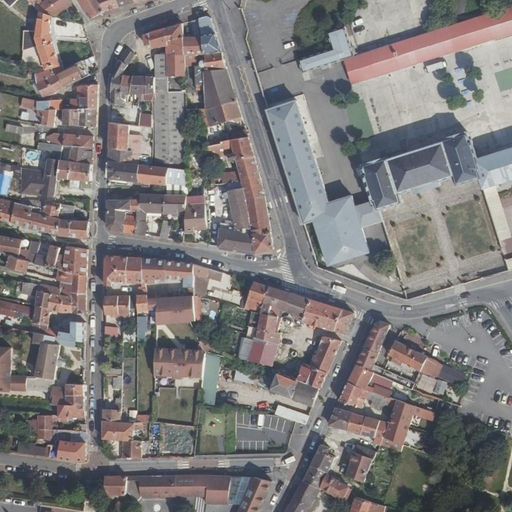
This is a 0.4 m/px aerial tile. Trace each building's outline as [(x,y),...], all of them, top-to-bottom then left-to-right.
[(72,4),(69,0),(26,0),(28,2),(37,12),(34,32),(22,32),(19,64),(33,75),(35,84),(41,98),(54,94),(59,90),(91,75),(85,60),(66,69),(64,65),(61,66),(51,35),(52,14),(57,15),(64,10),(72,4)] [(78,0),(91,21),(105,13),(98,0),(78,0)] [(98,0),(105,13),(125,5),(122,0),(98,0)] [(511,7),(414,38),(422,62),(511,35),(511,7)] [(201,36),(204,53),(221,52),(211,19),(204,16),(180,23),(186,36),(191,36),(201,36)] [(186,36),(180,23),(170,27),(170,44),(171,54),(187,53),(186,36)] [(346,23),(327,29),(332,46),(298,57),(303,71),(305,71),(305,69),(346,56),(347,59),(357,56),(346,23)] [(170,44),(170,27),(147,33),(149,44),(155,43),(155,46),(170,44)] [(191,36),(186,36),(187,53),(183,54),(192,54),(191,36)] [(204,53),(201,36),(195,36),(191,36),(192,54),(194,54),(204,53)] [(357,56),(347,59),(354,84),(422,62),(414,38),(357,56)] [(123,91),(127,74),(125,73),(131,64),(136,56),(134,55),(136,51),(133,49),(112,81),(111,104),(128,105),(128,101),(128,98),(122,98),(123,91)] [(226,69),(221,52),(204,53),(204,61),(204,66),(204,71),(226,69)] [(189,75),(183,54),(187,53),(171,54),(171,75),(189,75)] [(171,54),(159,54),(159,76),(163,76),(162,92),(170,93),(175,93),(175,87),(171,87),(171,75),(171,54)] [(303,73),(347,59),(346,56),(305,69),(305,71),(303,71),(303,73)] [(226,69),(204,71),(199,72),(200,86),(200,95),(201,110),(205,125),(206,135),(205,135),(207,147),(220,145),(220,142),(218,122),(230,119),(231,122),(241,120),(226,69)] [(137,74),(127,74),(123,91),(122,98),(128,98),(128,92),(134,93),(137,74)] [(146,92),(148,75),(137,74),(134,93),(136,93),(146,93),(146,92)] [(170,93),(162,92),(163,76),(159,76),(158,76),(148,75),(146,92),(148,92),(152,92),(151,98),(151,100),(156,100),(156,96),(158,94),(162,94),(162,96),(170,96),(170,93)] [(188,93),(188,86),(189,75),(171,75),(171,87),(175,87),(175,93),(175,99),(189,99),(188,93)] [(511,147),(480,157),(474,139),(472,140),(469,132),(445,139),(445,141),(418,149),(391,158),(391,157),(365,165),(367,173),(366,173),(370,190),(331,202),(293,80),(282,84),(288,103),(270,110),(299,201),(292,203),(298,220),(304,218),(306,222),(299,224),(310,260),(313,264),(321,261),(309,223),(317,220),(330,265),(371,252),(370,250),(363,227),(383,220),(381,210),(404,202),(401,193),(416,189),(417,192),(441,185),(440,182),(455,176),(458,185),(482,178),(485,188),(497,185),(511,179),(511,147)] [(97,96),(97,84),(81,84),(79,85),(77,87),(77,94),(81,94),(81,97),(97,96)] [(189,99),(175,99),(175,93),(170,93),(170,96),(162,96),(162,94),(158,94),(156,96),(156,100),(156,114),(156,121),(156,126),(156,141),(153,167),(154,167),(187,171),(190,163),(190,120),(190,108),(189,99)] [(81,97),(81,100),(69,100),(69,108),(96,108),(97,96),(81,97)] [(38,107),(38,102),(22,98),(20,106),(24,107),(25,104),(38,107)] [(49,109),(49,100),(44,101),(39,102),(38,102),(38,107),(38,109),(49,109)] [(60,109),(60,100),(51,100),(49,100),(49,109),(58,109),(60,109)] [(95,127),(96,108),(69,108),(63,108),(62,124),(93,127),(95,127)] [(42,117),(41,125),(54,126),(54,122),(55,120),(55,118),(59,119),(60,109),(58,109),(49,109),(38,109),(37,116),(42,117)] [(156,114),(143,112),(143,113),(143,115),(152,116),(151,121),(156,121),(156,114)] [(143,115),(142,124),(156,126),(156,121),(151,121),(152,116),(143,115)] [(23,133),(25,126),(10,123),(9,130),(23,133)] [(111,123),(109,161),(110,162),(109,179),(120,181),(128,181),(128,187),(132,187),(132,182),(139,183),(167,186),(167,196),(141,195),(141,213),(148,213),(165,213),(186,213),(187,201),(188,196),(189,171),(187,171),(154,167),(153,167),(140,165),(136,165),(138,134),(130,133),(130,126),(111,123)] [(243,129),(233,131),(235,139),(246,137),(243,129)] [(92,163),(93,147),(94,135),(55,132),(54,144),(48,143),(37,142),(36,146),(41,147),(41,146),(62,148),(63,145),(73,145),(73,153),(70,153),(69,161),(72,161),(82,162),(92,163)] [(235,159),(252,156),(246,137),(235,139),(220,142),(220,145),(207,147),(204,147),(205,161),(235,159)] [(265,196),(252,156),(235,159),(238,171),(242,184),(243,187),(247,199),(265,196)] [(20,193),(53,196),(56,176),(59,160),(49,158),(45,180),(33,179),(20,178),(20,193)] [(69,177),(72,161),(69,161),(59,160),(56,176),(69,177)] [(21,166),(6,162),(0,161),(0,162),(0,194),(5,195),(10,176),(20,178),(21,166)] [(80,179),(82,162),(72,161),(69,177),(80,179)] [(91,180),(92,163),(82,162),(80,179),(91,180)] [(21,166),(20,178),(33,179),(34,167),(21,166)] [(210,174),(211,184),(231,182),(232,185),(242,184),(238,171),(236,171),(234,171),(228,172),(210,174)] [(511,232),(497,185),(485,188),(501,241),(511,237),(511,232)] [(219,229),(217,246),(255,252),(247,199),(243,187),(237,188),(227,190),(236,232),(219,229)] [(511,190),(502,193),(511,226),(511,225),(511,190)] [(207,228),(204,196),(187,201),(186,213),(189,212),(185,233),(193,234),(194,228),(207,228)] [(273,250),(265,196),(247,199),(255,252),(273,250)] [(111,231),(137,235),(145,236),(146,223),(137,222),(138,218),(126,217),(126,212),(131,212),(132,202),(119,202),(119,199),(108,198),(107,228),(111,231)] [(36,211),(37,204),(32,203),(31,204),(8,199),(7,204),(0,201),(0,217),(62,232),(71,235),(71,219),(61,216),(47,213),(36,211)] [(47,213),(61,216),(62,215),(63,206),(48,203),(48,207),(47,213)] [(141,213),(138,213),(138,218),(137,222),(146,223),(148,213),(141,213)] [(89,238),(89,220),(71,219),(71,235),(89,238)] [(174,221),(166,219),(164,230),(163,236),(167,237),(172,237),(174,221)] [(363,227),(370,250),(390,245),(383,220),(363,227)] [(0,233),(0,249),(13,254),(31,260),(39,262),(41,257),(38,256),(32,255),(33,251),(31,250),(24,249),(26,238),(0,233)] [(32,241),(31,250),(33,251),(32,255),(38,256),(41,243),(32,241)] [(57,263),(63,247),(48,243),(44,241),(41,256),(41,257),(39,262),(39,263),(56,268),(57,263)] [(87,276),(88,249),(68,247),(65,265),(57,263),(56,268),(59,269),(58,273),(63,274),(61,288),(42,284),(42,280),(24,277),(21,291),(38,293),(36,304),(36,306),(53,308),(51,294),(56,295),(73,298),(73,293),(87,294),(87,276)] [(13,254),(10,266),(29,271),(31,260),(13,254)] [(131,280),(133,257),(123,256),(112,255),(109,259),(109,285),(115,285),(115,280),(131,280)] [(147,282),(146,258),(133,257),(131,280),(147,282)] [(169,278),(169,261),(165,260),(146,258),(147,282),(148,282),(154,282),(154,277),(161,277),(169,278)] [(192,287),(193,291),(198,292),(197,264),(195,263),(192,263),(169,261),(169,278),(170,278),(181,279),(188,280),(188,287),(192,287)] [(214,269),(197,264),(198,292),(198,295),(201,294),(201,295),(214,299),(216,293),(207,290),(208,286),(211,272),(214,273),(214,271),(214,269)] [(386,280),(401,274),(398,266),(383,272),(386,280)] [(257,282),(248,308),(264,313),(274,287),(257,282)] [(276,312),(283,290),(276,287),(274,287),(264,313),(265,313),(266,313),(275,315),(276,312)] [(149,288),(148,288),(146,288),(146,295),(141,295),(141,296),(141,311),(152,310),(151,299),(149,299),(149,296),(149,288)] [(288,309),(294,293),(283,290),(276,312),(282,314),(283,312),(285,312),(291,314),(292,311),(288,309)] [(86,315),(87,294),(73,293),(73,298),(72,313),(86,315)] [(306,320),(315,299),(312,298),(294,293),(288,309),(292,311),(291,314),(296,316),(302,318),(306,320)] [(72,313),(73,298),(56,295),(51,294),(53,308),(61,311),(72,313)] [(193,294),(149,296),(149,299),(151,299),(152,310),(157,309),(157,324),(196,321),(193,294)] [(121,295),(109,296),(109,314),(128,314),(134,313),(133,305),(121,304),(121,295)] [(133,304),(133,295),(122,295),(121,295),(121,304),(133,304)] [(231,297),(230,304),(241,307),(243,301),(231,297)] [(338,329),(346,309),(315,299),(306,320),(307,320),(320,323),(338,329)] [(0,313),(36,321),(38,308),(0,300),(0,313)] [(52,323),(53,319),(53,308),(36,306),(38,308),(36,321),(52,323)] [(349,332),(355,315),(353,311),(346,309),(338,329),(339,329),(349,332)] [(282,314),(276,312),(275,315),(266,313),(265,313),(264,320),(260,337),(271,340),(282,343),(285,332),(281,331),(283,320),(285,320),(285,317),(282,317),(282,314)] [(124,317),(125,341),(136,341),(135,317),(124,317)] [(394,323),(385,320),(378,325),(360,363),(351,381),(343,399),(365,407),(369,399),(369,398),(368,398),(368,397),(369,396),(389,403),(390,402),(399,405),(393,422),(390,421),(390,422),(386,436),(406,442),(418,411),(425,413),(424,415),(436,419),(438,413),(420,406),(401,400),(392,397),(394,390),(392,390),(372,382),(374,377),(370,375),(373,369),(374,370),(384,375),(395,380),(407,386),(410,380),(409,377),(408,376),(378,364),(389,334),(394,323)] [(51,330),(52,323),(36,321),(36,325),(35,331),(38,331),(37,341),(44,342),(43,350),(38,375),(39,375),(57,379),(62,346),(56,344),(59,331),(51,330)] [(83,342),(84,322),(70,321),(69,333),(59,331),(56,344),(62,346),(76,347),(76,342),(83,342)] [(109,326),(108,335),(117,336),(118,327),(109,326)] [(332,370),(346,340),(327,335),(326,337),(324,337),(322,342),(324,342),(314,365),(332,372),(332,370)] [(276,365),(282,343),(271,340),(270,343),(249,337),(244,358),(276,365)] [(408,361),(425,370),(433,372),(440,359),(432,356),(399,340),(392,353),(398,356),(396,359),(406,365),(408,361)] [(206,348),(208,352),(209,352),(209,355),(221,358),(218,354),(216,342),(207,342),(200,341),(202,348),(206,348)] [(0,388),(24,390),(25,388),(25,377),(25,376),(13,376),(14,347),(0,346),(0,388)] [(202,348),(157,346),(155,375),(203,377),(206,348),(202,348)] [(208,352),(206,348),(203,377),(201,405),(215,407),(221,358),(209,355),(209,352),(208,352)] [(325,388),(332,372),(314,365),(307,362),(301,379),(307,381),(324,387),(325,388)] [(276,369),(271,367),(270,368),(267,376),(273,378),(276,369)] [(450,379),(463,385),(468,374),(455,368),(450,379)] [(278,380),(282,372),(276,369),(273,378),(278,380)] [(372,382),(392,390),(395,380),(384,375),(374,370),(373,369),(370,375),(374,377),(372,382)] [(238,370),(236,379),(256,383),(258,374),(238,370)] [(284,372),(282,372),(278,380),(276,390),(317,405),(324,387),(307,381),(301,379),(284,372)] [(56,386),(57,379),(39,375),(38,379),(25,377),(25,388),(34,388),(55,393),(56,386)] [(419,386),(434,392),(439,381),(423,375),(419,386)] [(117,388),(125,388),(126,379),(117,378),(117,388)] [(85,395),(85,385),(84,385),(68,384),(68,388),(68,394),(85,395)] [(52,404),(60,405),(60,416),(68,416),(85,417),(85,405),(68,405),(68,394),(68,388),(56,386),(55,393),(52,404)] [(85,405),(85,395),(68,394),(68,405),(85,405)] [(51,415),(60,416),(60,405),(52,404),(51,415)] [(277,414),(309,424),(312,415),(295,409),(295,408),(280,404),(277,414)] [(138,423),(124,422),(125,405),(120,405),(120,411),(107,410),(107,421),(107,439),(109,438),(120,439),(127,439),(126,458),(145,459),(146,442),(136,440),(137,430),(146,431),(147,422),(141,422),(138,422),(138,423)] [(352,429),(356,412),(340,408),(333,424),(352,429)] [(365,432),(370,416),(356,412),(352,429),(365,432)] [(51,415),(38,415),(38,429),(52,430),(58,430),(58,425),(55,425),(55,426),(53,425),(53,421),(53,419),(59,420),(60,416),(51,415)] [(378,436),(382,420),(370,416),(365,432),(378,436)] [(390,422),(382,420),(378,436),(380,436),(386,438),(386,436),(390,422)] [(52,430),(38,429),(37,436),(37,438),(52,440),(52,430)] [(86,442),(86,431),(81,431),(72,431),(72,441),(63,440),(57,440),(56,448),(46,447),(46,450),(35,448),(35,455),(56,458),(85,461),(86,445),(86,442)] [(17,452),(35,455),(35,448),(36,444),(19,442),(17,452)] [(332,471),(339,456),(336,455),(331,453),(333,448),(325,444),(324,447),(318,459),(316,464),(332,471)] [(370,470),(380,451),(362,444),(350,476),(356,477),(362,479),(365,480),(370,470)] [(331,474),(332,471),(316,464),(308,480),(307,481),(324,488),(325,486),(331,474)] [(342,479),(334,474),(331,474),(325,486),(334,493),(342,479)] [(146,495),(166,481),(166,475),(132,476),(131,492),(137,503),(141,499),(143,496),(145,495),(146,495)] [(200,495),(203,475),(166,475),(166,481),(146,495),(200,495)] [(200,495),(200,498),(199,502),(206,503),(211,475),(209,475),(203,475),(200,495)] [(221,475),(211,475),(206,503),(216,502),(229,502),(233,475),(221,475)] [(254,478),(233,475),(229,502),(244,501),(254,478)] [(131,494),(131,492),(132,476),(110,476),(110,494),(131,494)] [(259,511),(273,480),(268,480),(254,478),(244,501),(239,511),(259,511)] [(352,486),(342,479),(334,493),(345,500),(352,486)] [(314,507),(324,488),(307,481),(305,482),(297,497),(297,498),(311,506),(314,507)] [(370,511),(375,501),(359,497),(354,511),(370,511)] [(307,511),(311,506),(297,498),(288,511),(307,511)] [(122,507),(126,511),(128,511),(136,504),(131,499),(122,507)]
